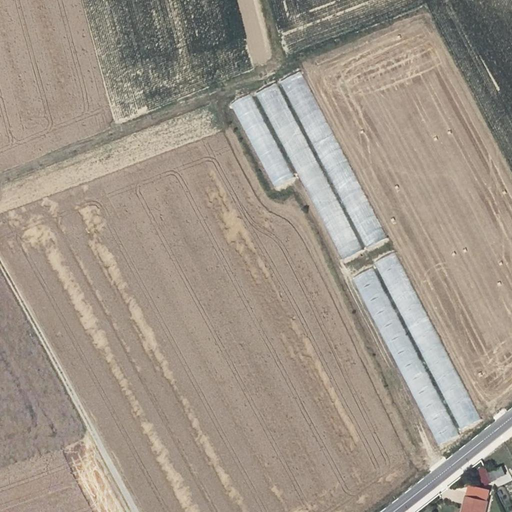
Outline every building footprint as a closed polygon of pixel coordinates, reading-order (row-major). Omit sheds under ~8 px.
[(366,248),(385,238),(303,70),(283,79),(366,248)] [(342,260),(361,251),(280,83),(261,92),(342,260)] [(274,187),(294,177),(251,93),(231,103),(274,187)] [(384,258),(457,430),(476,422),(402,250),(384,258)] [(379,265),(353,276),(364,302),(371,299),(435,446),(454,438),(379,265)] [(489,478),(503,472),(499,464),(485,471),(489,478)] [(461,511),(460,511),(481,511),(484,497),(464,493),(461,511)]
